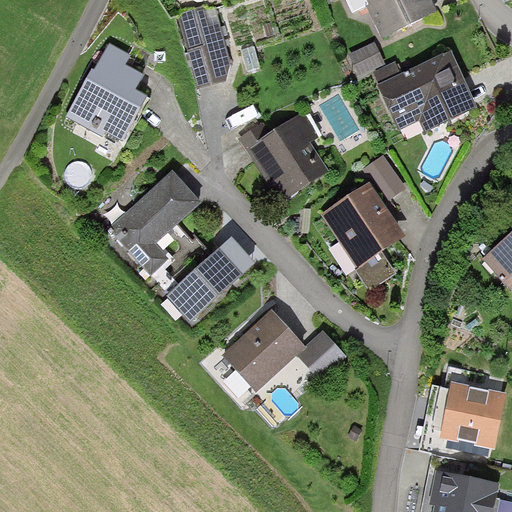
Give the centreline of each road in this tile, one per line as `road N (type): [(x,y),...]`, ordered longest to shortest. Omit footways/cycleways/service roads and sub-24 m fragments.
road 1 (residential): [(411,356),(309,294),(194,159)]
road 2 (residential): [(411,356),(447,208),(485,151),(511,138)]
road 3 (residential): [(96,0),(17,151)]
road 4 (residential): [(384,511),(411,356)]
